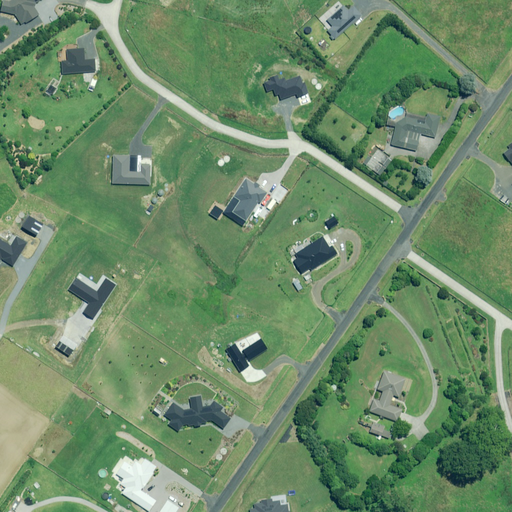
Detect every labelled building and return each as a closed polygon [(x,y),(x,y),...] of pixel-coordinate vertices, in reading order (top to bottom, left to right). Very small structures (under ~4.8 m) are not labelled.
[(11,0),(10,2),(3,1),(1,10),(15,15),(22,25),(39,14),(46,26),(58,18),(52,8),(59,4),(56,0),(11,0)] [(348,11),(343,6),(327,20),(333,26),(328,31),(335,39),(361,15),(353,7),(348,11)] [(85,60),(84,49),(66,50),(67,61),(61,61),(62,74),(96,71),(95,59),(85,60)] [(440,116),(427,113),(426,118),(406,113),(405,117),(396,122),(387,120),(386,125),(395,127),(391,145),(416,151),(420,134),(435,137),(440,116)] [(363,163),(380,175),(392,160),(376,147),(363,163)] [(329,248),(323,237),(296,255),(298,258),(293,261),(301,273),(310,268),(311,270),(337,254),(332,246),(329,248)] [(404,379),(384,372),(377,390),(383,392),(379,401),(374,399),(369,411),(397,422),(402,410),(389,405),(393,395),(398,397),(404,379)] [(385,426),(373,422),(370,432),(389,439),(391,432),(384,430),(385,426)]
